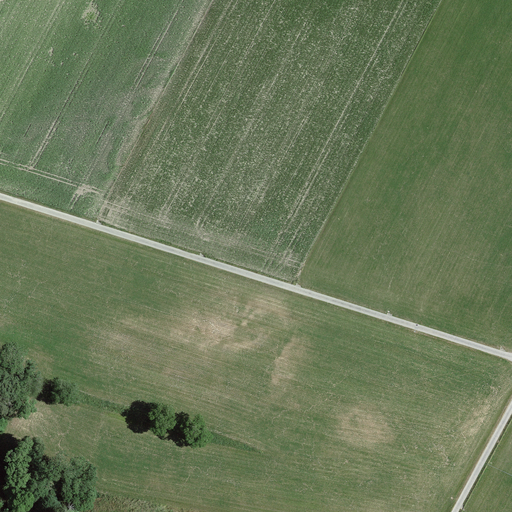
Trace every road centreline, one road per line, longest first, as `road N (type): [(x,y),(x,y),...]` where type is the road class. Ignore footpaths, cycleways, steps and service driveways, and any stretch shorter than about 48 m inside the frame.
road 1 (track): [(511,356),(0,196)]
road 2 (track): [(453,511),(511,401)]
